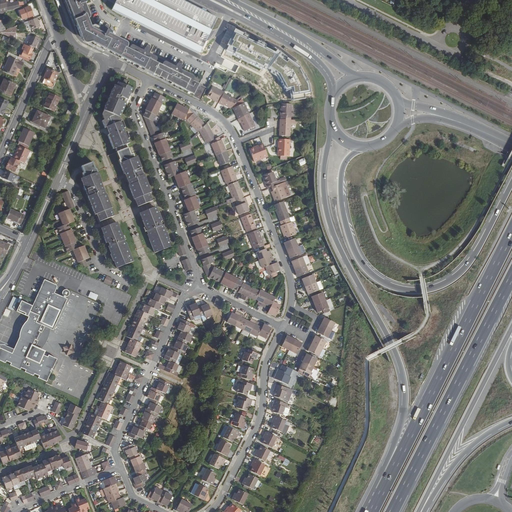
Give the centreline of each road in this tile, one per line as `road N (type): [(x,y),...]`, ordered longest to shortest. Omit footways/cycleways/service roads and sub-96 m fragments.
road 1 (trunk): [(332,121),(322,192),(328,227),(395,353),(402,387),(402,419),(377,480),(379,494)]
road 2 (trunk): [(511,181),(466,266),(439,285),(402,289),(362,265),(347,232),(342,169),(363,145)]
road 3 (residential): [(282,327),(292,295),(288,271),(230,129),(212,111),(148,80)]
road 4 (trunk): [(511,234),(379,494)]
road 5 (trunk): [(392,511),(511,276)]
road 6 (residential): [(148,80),(133,113),(203,288)]
road 7 (trunk): [(418,511),(511,326)]
road 8 (residential): [(121,467),(117,443),(183,297),(203,288)]
road 9 (residential): [(209,511),(261,415),(265,365),(282,327)]
road 10 (secondary): [(218,0),(321,64),(332,99)]
road 11 (secondary): [(362,78),(232,0)]
road 12 (residential): [(132,283),(103,267),(71,186),(56,179)]
road 13 (residential): [(0,154),(48,44),(59,38)]
road 14 (trunk): [(422,511),(469,447),(511,420)]
